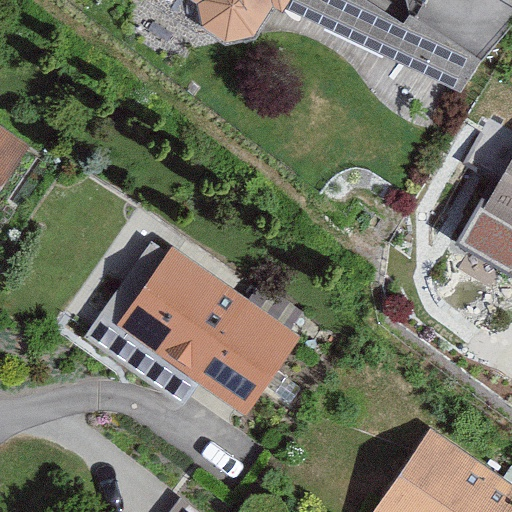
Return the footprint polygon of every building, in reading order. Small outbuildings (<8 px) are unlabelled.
[(289,0),(160,0),(256,57),(289,0)] [(0,180),(21,150),(0,135),(0,180)] [(511,157),(462,240),(511,269),(511,157)] [(293,342),(174,259),(128,325),(247,408),(293,342)] [(511,511),(511,489),(433,434),(378,511),(511,511)] [(211,511),(173,493),(163,511),(211,511)]
